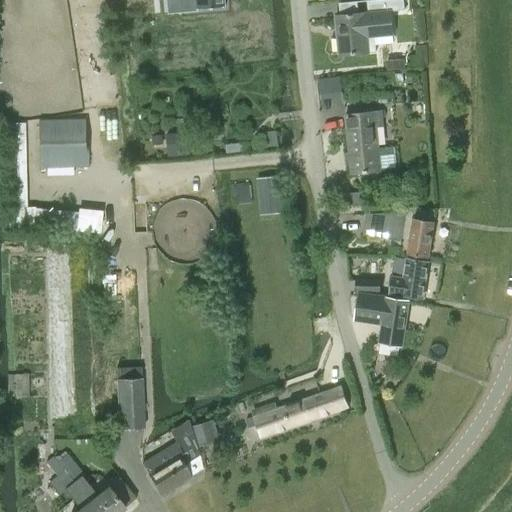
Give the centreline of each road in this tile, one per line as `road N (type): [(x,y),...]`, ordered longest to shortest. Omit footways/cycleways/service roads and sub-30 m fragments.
road 1 (unclassified): [(369,414),(319,208),(295,0)]
road 2 (tertiary): [(407,506),(473,429),(511,352)]
